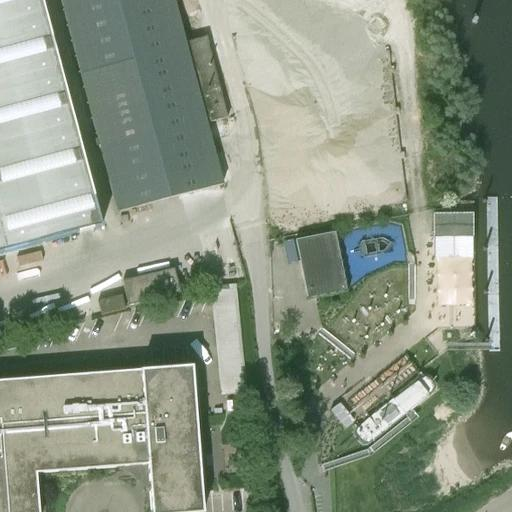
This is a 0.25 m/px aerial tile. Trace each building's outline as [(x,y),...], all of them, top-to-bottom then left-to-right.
[(0,0),(0,254),(101,227),(40,0),(0,0)] [(184,43),(172,0),(59,0),(117,212),(222,183),(206,123),(226,118),(204,38),(184,43)] [(295,241),(307,300),(347,291),(335,233),(295,241)] [(174,268),(122,281),(128,306),(180,293),(174,268)] [(242,389),(236,286),(210,287),(216,391),(242,389)] [(125,310),(122,296),(98,302),(101,315),(125,310)] [(432,363),(330,441),(347,464),(449,386),(432,363)] [(380,392),(407,375),(401,364),(374,381),(380,392)] [(0,511),(37,511),(35,474),(147,465),(150,511),(201,511),(190,367),(0,381),(0,511)]
